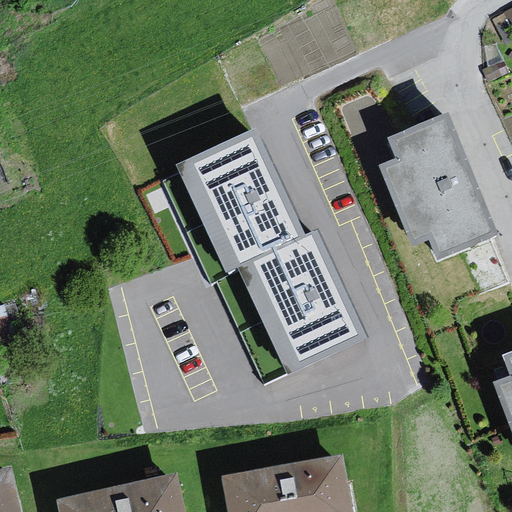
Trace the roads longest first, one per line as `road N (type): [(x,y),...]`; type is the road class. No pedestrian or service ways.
road 1 (unknown): [(447,58),(405,44),(317,72),(291,95),(286,144),(383,330),(385,377),(354,392),(143,407)]
road 2 (residential): [(492,0),(473,7),(447,58),(511,220)]
